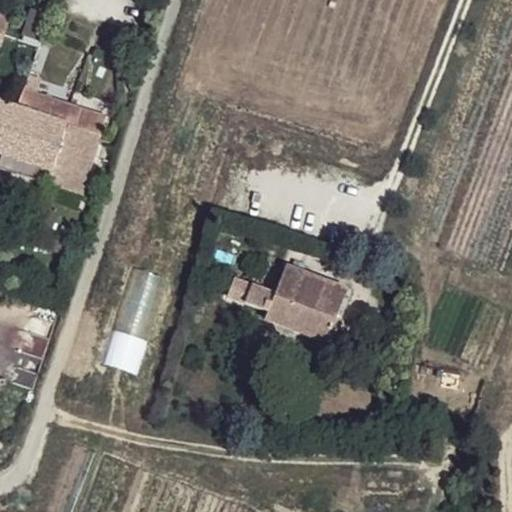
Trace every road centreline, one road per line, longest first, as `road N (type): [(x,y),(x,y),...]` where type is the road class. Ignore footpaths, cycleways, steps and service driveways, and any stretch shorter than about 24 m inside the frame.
road 1 (unclassified): [(0,479),(30,447),(179,0)]
road 2 (track): [(511,444),(482,461),(279,460),(40,416)]
road 3 (track): [(368,256),(471,0)]
